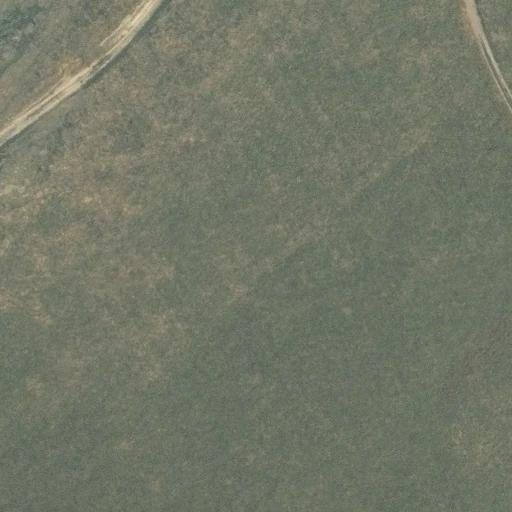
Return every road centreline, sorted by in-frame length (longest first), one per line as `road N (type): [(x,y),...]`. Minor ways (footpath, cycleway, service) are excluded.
road 1 (track): [(0,205),(216,138),(324,75),(411,50),(481,48)]
road 2 (track): [(150,0),(85,73),(0,135)]
road 3 (track): [(467,0),(511,111)]
